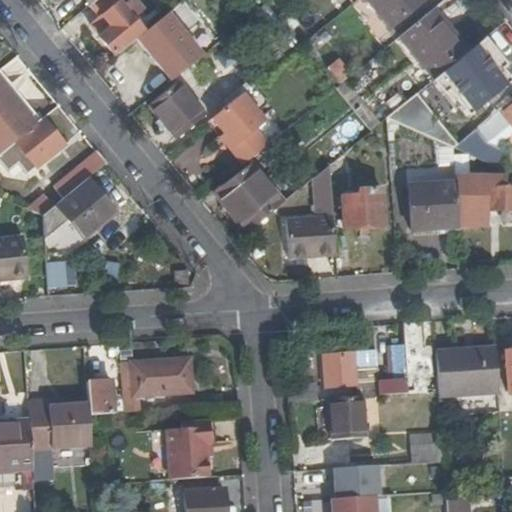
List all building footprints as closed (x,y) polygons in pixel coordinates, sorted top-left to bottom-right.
[(96,0),(94,2),(90,6),(99,18),(91,23),(114,54),(143,30),(134,19),(144,11),(134,0),(131,0),(127,4),(124,0),(96,0)] [(368,0),(392,28),(426,1),(424,0),(368,0)] [(267,3),(257,11),(274,32),(284,24),(267,3)] [(169,13),(138,38),(173,80),(204,55),(169,13)] [(461,58),(467,53),(456,39),(452,42),(429,13),(398,38),(434,80),(455,63),(461,58)] [(489,38),(463,59),(472,69),(490,89),(504,76),(511,85),(511,53),(510,51),(505,56),(489,38)] [(463,59),(461,58),(455,63),(464,73),(465,75),(472,69),(463,59)] [(345,82),(352,75),(339,59),(328,68),(341,85),(345,82)] [(434,80),(432,81),(441,92),(464,73),(455,63),(434,80)] [(36,113),(1,69),(0,70),(0,79),(36,124),(42,120),(36,113)] [(0,153),(32,127),(36,124),(0,79),(0,153)] [(337,88),(354,109),(362,103),(345,82),(341,85),(337,88)] [(206,115),(178,83),(151,105),(178,138),(206,115)] [(231,148),(243,165),(268,145),(256,130),(266,121),(244,93),(214,117),(225,133),(235,145),(231,148)] [(415,94),(396,110),(428,150),(448,134),(415,94)] [(511,102),(511,101),(456,148),(503,169),(508,154),(497,148),(511,135),(511,102)] [(354,109),(372,131),(380,124),(363,103),(362,103),(354,109)] [(44,120),(0,155),(0,165),(5,172),(15,164),(26,176),(64,145),(44,120)] [(221,136),(231,148),(235,145),(225,133),(221,136)] [(107,164),(97,153),(52,191),(60,202),(107,164)] [(249,232),(281,205),(249,165),(216,191),(249,232)] [(314,219),(331,218),(329,168),(311,182),(314,219)] [(468,189),(505,188),(505,178),(468,179),(468,189)] [(114,212),(88,182),(57,208),(55,206),(52,209),(43,216),(45,248),(73,246),(114,212)] [(459,205),(458,182),(409,185),(412,229),(461,226),(459,205)] [(468,205),(473,205),(488,205),(489,211),(511,210),(511,187),(505,188),(468,189),(468,205)] [(344,196),(346,228),(385,225),(384,188),(356,189),(356,195),(344,196)] [(43,197),(28,209),(43,216),(52,209),(43,197)] [(461,226),(462,252),(476,251),(473,205),(468,205),(459,205),(461,226)] [(338,256),(337,243),(335,217),(331,218),(314,219),(287,221),(290,260),(338,256)] [(20,240),(0,242),(0,282),(25,280),(20,240)] [(338,256),(338,265),(350,264),(348,243),(337,243),(338,256)] [(45,263),(45,290),(76,289),(75,263),(45,263)] [(425,331),(424,321),(417,322),(404,323),(405,333),(410,333),(425,331)] [(430,331),(425,331),(410,333),(412,362),(432,360),(430,331)] [(409,393),(405,345),(391,346),(393,382),(379,383),(378,366),(370,367),(369,352),(324,354),(327,385),(358,384),(359,396),(363,396),(408,393),(409,393)] [(495,348),(436,352),(439,391),(439,398),(499,394),(495,348)] [(131,364),(120,365),(124,413),(139,412),(138,399),(196,394),(192,357),(189,357),(188,359),(135,362),(135,361),(131,361),(131,364)] [(410,393),(425,392),(424,376),(433,376),(432,360),(412,362),(413,377),(409,377),(410,393)] [(113,380),(87,381),(87,385),(88,403),(89,415),(115,413),(113,380)] [(316,383),(288,385),(289,401),(317,399),(316,383)] [(359,396),(327,398),(330,441),(367,439),(363,396),(359,396)] [(48,401),(29,402),(30,420),(32,445),(34,469),(34,479),(54,477),(52,448),(91,445),(91,442),(89,415),(88,403),(49,406),(48,401)] [(32,445),(30,420),(13,421),(12,411),(0,411),(0,489),(14,488),(14,471),(34,469),(32,445)] [(198,478),(209,477),(208,459),(207,448),(212,448),(210,424),(195,425),(195,433),(181,434),(167,435),(170,480),(198,478)] [(181,426),(181,434),(195,433),(195,425),(181,426)] [(412,462),(444,460),(442,435),(411,437),(411,449),(412,462)] [(412,462),(411,449),(388,450),(389,464),(393,464),(412,462)] [(377,465),(335,468),(337,498),(375,495),(380,495),(377,465)] [(226,511),(225,489),(184,492),(185,511),(226,511)] [(488,492),(462,494),(462,511),(471,511),(471,505),(489,504),(488,492)] [(462,511),(462,494),(446,495),(447,511),(462,511)] [(376,511),(375,495),(337,498),(332,498),(333,511),(376,511)]
